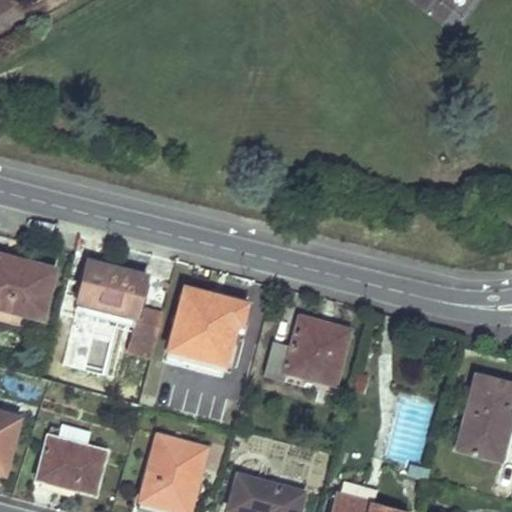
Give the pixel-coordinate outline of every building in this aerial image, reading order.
[(0,308),(40,319),(46,294),(53,269),(0,254),(0,308)] [(135,315),(140,295),(144,276),(87,262),(77,300),(135,315)] [(225,365),(230,344),(236,323),(239,324),(245,304),(184,287),(167,350),(225,365)] [(135,315),(77,300),(75,308),(133,321),(135,315)] [(40,319),(0,308),(0,323),(36,333),(40,319)] [(135,318),(124,352),(148,360),(159,326),(135,318)] [(299,318),(295,333),(291,347),(271,342),(263,375),(282,380),(285,370),(334,383),(348,331),(299,318)] [(225,365),(167,350),(165,362),(221,376),(225,365)] [(456,449),(477,454),(498,459),(511,407),(511,383),(475,374),(456,449)] [(0,472),(3,473),(10,446),(18,417),(0,412),(0,472)] [(140,499),(187,511),(204,448),(155,434),(140,499)] [(92,491),(97,471),(103,452),(48,436),(38,476),(92,491)] [(297,511),(302,492),(236,474),(226,511),(297,511)] [(365,492),(341,486),(339,496),(362,502),(365,492)] [(400,511),(362,502),(339,496),(336,495),(331,511),(400,511)] [(186,511),(187,511),(140,499),(136,511),(140,511),(186,511)]
